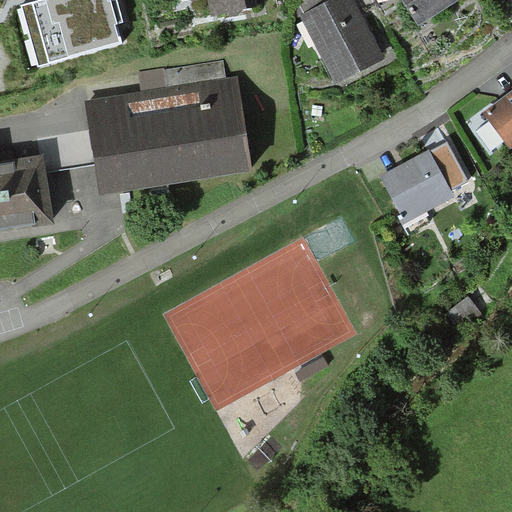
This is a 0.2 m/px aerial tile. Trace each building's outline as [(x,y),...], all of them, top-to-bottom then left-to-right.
[(109,6),(107,0),(64,0),(24,11),(40,70),(120,49),(115,29),(124,27),(120,11),(118,4),(109,6)] [(192,0),(193,1),(196,0),(209,0),(214,20),(258,10),(255,0),(192,0)] [(373,39),(353,0),(336,0),(302,17),(338,87),(386,63),(373,39)] [(467,0),(401,0),(419,29),(467,0)] [(91,107),(104,194),(247,172),(234,87),(223,89),(220,72),(169,79),(172,95),(91,107)] [(511,148),(511,90),(483,112),(510,150),(511,148)] [(447,142),(429,151),(402,165),(381,176),(404,222),(452,197),(449,190),(467,181),(447,142)] [(0,233),(56,225),(44,154),(0,160),(0,233)] [(464,302),(443,317),(456,335),(477,319),(464,302)]
